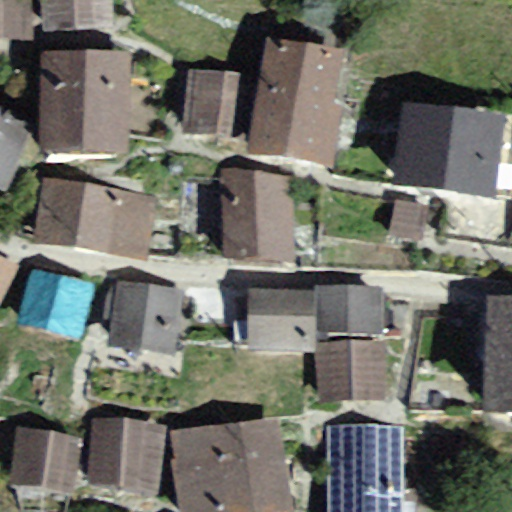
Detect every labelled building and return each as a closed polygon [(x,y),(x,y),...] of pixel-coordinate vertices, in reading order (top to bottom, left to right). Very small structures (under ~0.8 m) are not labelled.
[(78,0),(9,0),(6,56),(75,59),(78,0)] [(314,70),(234,53),(211,165),(290,181),(314,70)] [(102,66),(12,69),(15,166),(105,163),(102,66)] [(217,93),(169,82),(156,142),(203,153),(217,93)] [(472,134),(375,116),(359,195),(456,213),(472,134)] [(511,161),(507,161),(497,265),(511,266),(511,161)] [(275,187),(204,179),(195,263),(266,270),(275,187)] [(135,208),(25,187),(14,247),(124,267),(135,208)] [(64,292),(13,278),(0,323),(0,338),(46,352),(64,292)] [(162,307),(100,292),(84,355),(146,370),(162,307)] [(289,307),(224,299),(218,354),(282,362),(289,307)] [(357,301),(294,299),(292,343),(355,346),(357,301)] [(511,313),(457,305),(437,428),(511,440),(511,313)] [(365,355),(301,353),(299,416),(363,418),(365,355)] [(135,437),(70,424),(57,490),(122,502),(135,437)] [(377,511),(387,442),(313,432),(301,511),(377,511)] [(57,450),(0,435),(0,494),(43,505),(57,450)] [(250,511),(247,436),(148,441),(151,511),(250,511)]
